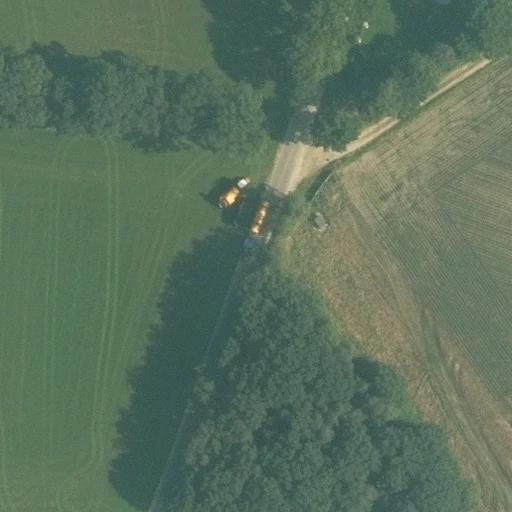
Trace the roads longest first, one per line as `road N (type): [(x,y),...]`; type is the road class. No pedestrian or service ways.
road 1 (tertiary): [(158,511),(341,0)]
road 2 (track): [(286,157),(352,145),(511,33)]
